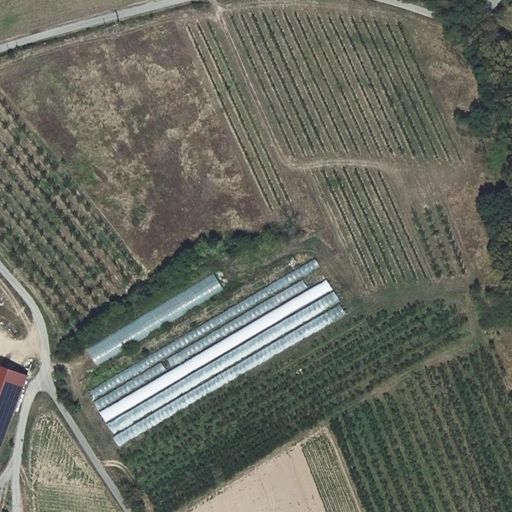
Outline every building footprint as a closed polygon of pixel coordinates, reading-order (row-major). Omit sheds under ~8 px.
[(88,392),(93,401),(320,267),(315,257),(88,392)] [(93,402),(99,411),(326,277),(321,268),(93,402)] [(87,349),(97,365),(223,289),(213,273),(87,349)] [(99,413),(105,422),(332,288),(327,278),(99,413)] [(107,425),(113,434),(340,300),(334,291),(107,425)] [(113,437),(119,447),(346,312),(340,303),(113,437)] [(0,448),(26,376),(0,366),(0,448)]
